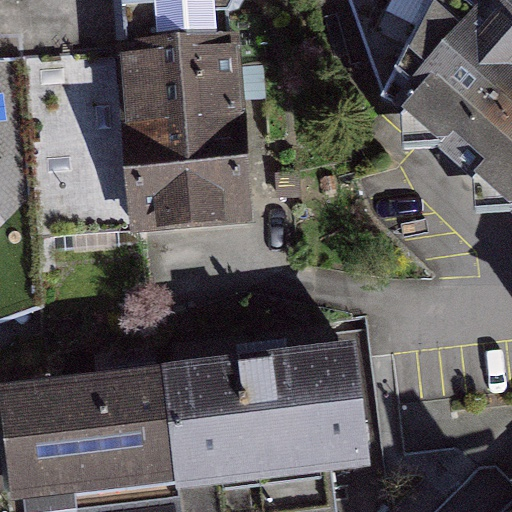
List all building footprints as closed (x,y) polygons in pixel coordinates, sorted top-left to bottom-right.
[(364,0),(394,93),(466,0),(364,0)] [(511,0),(466,0),(394,93),(511,185),(511,0)] [(124,39),(126,78),(157,76),(155,38),(124,39)] [(282,66),(160,77),(174,223),(296,211),(282,66)] [(58,97),(0,96),(0,285),(58,285),(58,97)] [(347,360),(16,399),(29,511),(336,511),(331,462),(358,459),(347,360)]
